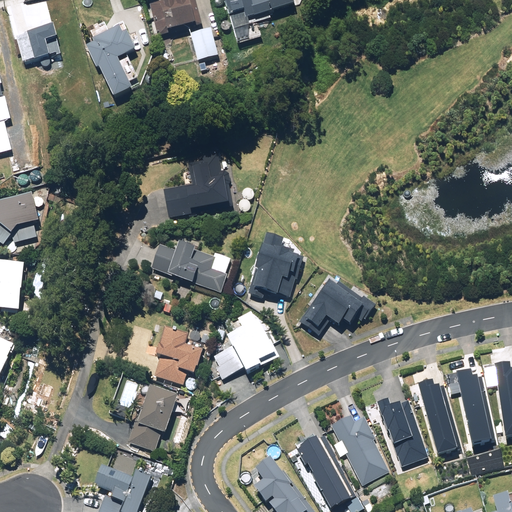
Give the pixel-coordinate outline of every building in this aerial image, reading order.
[(204,28),(196,0),(175,0),(151,6),(160,39),(204,28)] [(226,0),(237,34),(253,29),(251,22),(257,20),(257,22),(295,10),(291,0),(226,0)] [(38,64),(53,59),(49,45),(60,42),(56,29),(18,40),(26,66),(37,63),(38,64)] [(122,30),(96,42),(98,47),(91,51),(115,101),(138,90),(124,61),(139,54),(130,35),(125,37),(122,30)] [(220,59),(213,30),(197,35),(197,37),(193,38),(200,64),(220,59)] [(0,156),(14,153),(6,121),(12,120),(0,69),(0,156)] [(166,193),(171,220),(194,216),(193,215),(229,208),(229,209),(234,208),(230,188),(232,185),(231,177),(227,174),(222,175),(220,161),(190,166),(194,187),(166,193)] [(250,204),(249,203),(250,203),(251,202),(252,202),(253,201),(253,200),(254,199),(254,198),(255,197),(255,196),(255,195),(254,194),(254,193),(253,192),(252,191),(251,190),(250,190),(249,190),(248,190),(247,190),(246,190),(245,190),(244,191),(243,191),(243,192),(242,193),(242,194),(241,195),(241,196),(241,197),(241,198),(242,199),(242,200),(243,201),(243,202),(242,202),(241,203),(240,203),(240,204),(239,205),(239,206),(239,207),(239,208),(239,209),(239,210),(240,211),(241,212),(242,213),(243,213),(244,214),(245,214),(246,214),(247,213),(248,213),(249,212),(250,211),(251,210),(251,209),(251,208),(251,207),(251,206),(251,205),(250,204)] [(0,245),(1,245),(6,249),(14,239),(16,246),(40,241),(37,228),(42,227),(35,199),(0,207),(0,245)] [(248,293),(263,298),(265,290),(290,297),(295,279),(297,279),(304,257),(293,254),(294,249),(282,245),(284,237),(266,232),(248,293)] [(154,271),(173,278),(172,280),(196,288),(197,286),(222,295),(228,277),(214,272),(218,260),(198,253),(201,244),(187,238),(185,244),(186,244),(185,248),(183,248),(181,254),(162,248),(154,271)] [(0,313),(22,316),(27,270),(25,269),(25,267),(17,267),(17,269),(12,268),(13,266),(8,265),(7,268),(3,267),(1,291),(0,290),(0,313)] [(125,266),(114,287),(131,295),(142,275),(125,266)] [(299,322),(319,336),(331,318),(339,324),(343,319),(351,324),(356,317),(361,321),(363,318),(365,319),(376,303),(364,295),(363,296),(339,280),(337,283),(329,278),(299,322)] [(113,333),(118,314),(109,312),(104,331),(113,333)] [(245,319),(245,320),(244,319),(243,319),(242,319),(241,319),(240,319),(239,319),(238,320),(237,320),(236,321),(236,322),(235,323),(235,324),(234,325),(234,326),(234,327),(235,328),(235,329),(236,330),(237,331),(238,332),(239,332),(240,333),(241,333),(243,333),(244,332),(245,332),(246,331),(247,330),(248,329),(248,328),(248,327),(248,326),(248,325),(249,325),(250,325),(251,326),(252,326),(253,325),(254,325),(255,325),(256,324),(257,323),(257,322),(258,321),(258,320),(258,319),(258,318),(258,317),(258,316),(257,315),(257,314),(256,314),(255,313),(254,313),(253,312),(252,312),(251,312),(250,313),(249,313),(248,313),(247,314),(246,315),(246,316),(245,317),(245,318),(245,319)] [(259,327),(231,341),(236,351),(217,361),(221,368),(218,370),(223,380),(246,367),(249,373),(260,368),(257,362),(261,360),(264,367),(276,361),(259,327)] [(156,379),(185,388),(188,376),(197,379),(200,371),(200,372),(205,355),(189,351),(192,341),(168,333),(160,360),(162,360),(156,379)] [(0,382),(3,384),(13,365),(9,363),(13,354),(14,355),(17,349),(2,342),(1,346),(0,345),(0,382)] [(505,436),(511,435),(511,366),(511,367),(510,361),(495,363),(505,436)] [(457,371),(473,446),(496,441),(482,376),(478,377),(477,374),(472,375),(471,368),(457,371)] [(444,389),(421,396),(438,455),(461,448),(444,389)] [(131,445),(156,454),(163,436),(168,438),(181,401),(154,392),(148,410),(143,409),(131,445)] [(397,401),(377,408),(400,471),(432,459),(411,403),(399,407),(397,401)] [(390,475),(374,445),(379,443),(366,418),(354,424),(351,419),(346,422),(344,419),(331,426),(341,445),(333,449),(340,462),(346,459),(363,490),(390,475)] [(311,473),(331,508),(344,500),(350,511),(357,511),(364,508),(324,436),(320,439),(318,436),(296,448),(305,464),(308,463),(313,472),(311,473)] [(170,440),(168,440),(167,440),(166,441),(165,442),(164,443),(163,444),(163,445),(162,446),(162,448),(162,449),(163,450),(163,452),(164,453),(165,454),(166,454),(168,455),(169,455),(170,455),(172,455),(173,455),(174,454),(175,453),(176,452),(177,451),(177,450),(178,449),(178,447),(178,446),(177,445),(177,444),(176,442),(175,441),(174,441),(173,440),(172,440),(170,440)] [(314,511),(283,470),(282,471),(270,456),(255,467),(263,478),(254,485),(266,501),(272,497),(274,499),(269,503),(276,511),(314,511)] [(142,511),(154,481),(139,475),(136,483),(106,472),(99,490),(117,497),(115,502),(107,499),(102,511),(142,511)] [(491,511),(511,511),(511,502),(511,503),(509,491),(493,495),(497,511),(491,511)]
